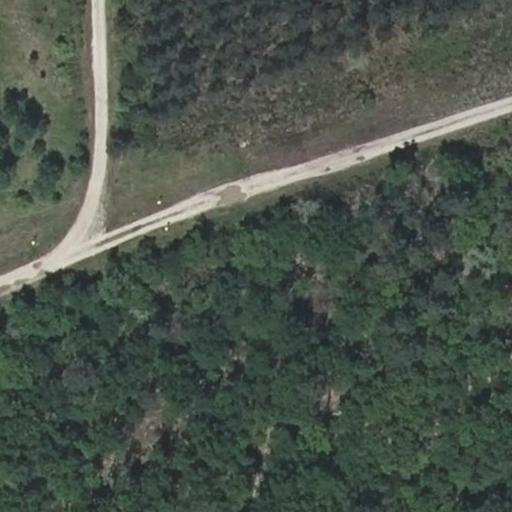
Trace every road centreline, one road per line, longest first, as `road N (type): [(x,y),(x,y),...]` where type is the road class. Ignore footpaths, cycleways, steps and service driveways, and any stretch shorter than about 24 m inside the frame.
road 1 (track): [(0,282),(511,104)]
road 2 (unknown): [(147,232),(129,0)]
